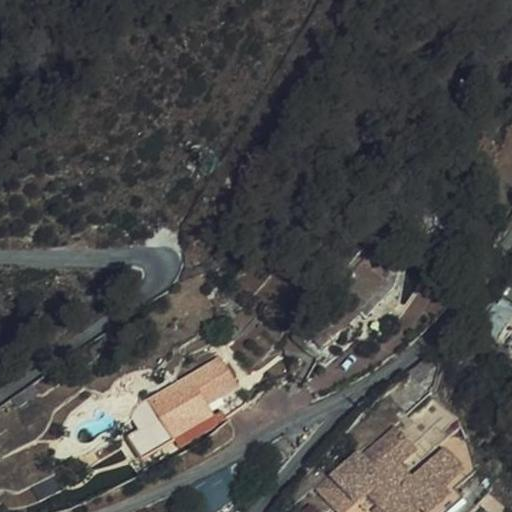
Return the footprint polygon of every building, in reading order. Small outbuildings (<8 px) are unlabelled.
[(511,71),(504,71),(502,85),(511,86),(511,71)] [(464,126),(444,148),(456,160),(477,138),(464,126)] [(429,151),(418,158),(426,169),(436,162),(429,151)] [(468,197),(466,193),(458,186),(438,176),(406,233),(404,236),(408,239),(408,244),(435,246),(453,233),(467,210),(468,209),(468,205),(468,201),(468,197)] [(356,196),(349,188),(338,199),(346,207),(356,196)] [(296,334),(295,340),(309,350),(314,343),(326,353),(346,331),(343,328),(377,292),(390,278),(384,271),(398,256),(382,241),(296,334)] [(405,261),(398,256),(384,271),(390,278),(377,292),(385,299),(401,284),(405,261)] [(258,315),(243,331),(247,334),(262,318),(258,315)] [(142,461),(174,442),(170,435),(209,413),(213,421),(217,428),(227,423),(250,412),(237,389),(233,382),(219,358),(147,400),(152,408),(135,418),(143,432),(129,440),(142,461)] [(34,387),(23,394),(29,401),(40,394),(34,387)] [(29,401),(23,394),(15,400),(21,409),(30,403),(29,401)] [(209,413),(170,435),(174,442),(179,450),(217,428),(213,421),(209,413)] [(407,462),(423,449),(404,429),(369,459),(365,455),(326,488),(348,511),(374,490),(385,504),(392,511),(418,511),(425,507),(450,485),(469,469),(451,448),(418,475),(407,462)] [(53,476),(29,485),(36,505),(61,495),(53,476)] [(436,511),(458,494),(450,485),(425,507),(430,511),(436,511)] [(464,511),(473,504),(462,490),(458,494),(436,511),(464,511)]
